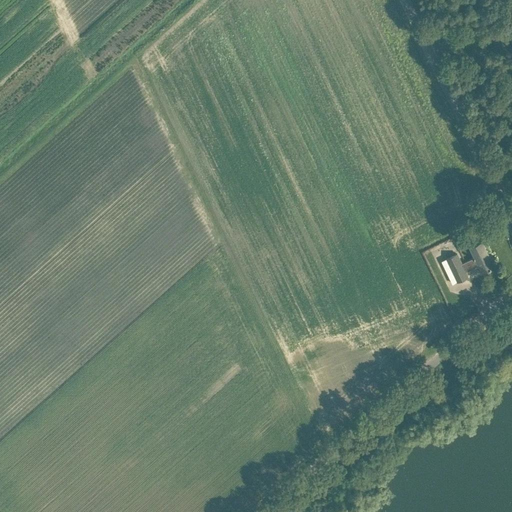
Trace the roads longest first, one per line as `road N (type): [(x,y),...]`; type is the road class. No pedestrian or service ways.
road 1 (unclassified): [(266,511),(511,293)]
road 2 (unclassified): [(511,224),(405,0)]
